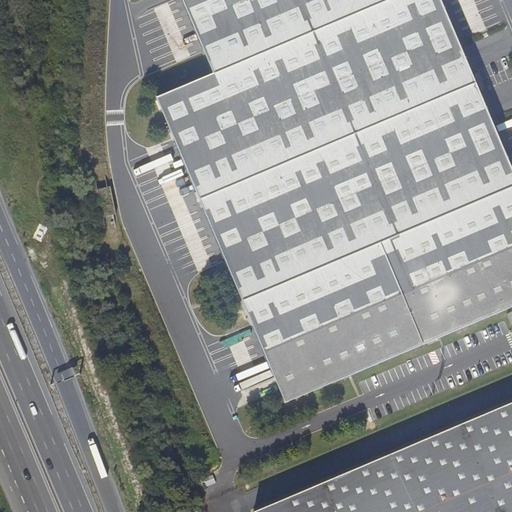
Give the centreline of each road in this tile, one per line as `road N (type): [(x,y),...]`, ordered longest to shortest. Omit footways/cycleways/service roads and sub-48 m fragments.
road 1 (motorway): [(114,511),(0,224)]
road 2 (motorway): [(78,511),(0,326)]
